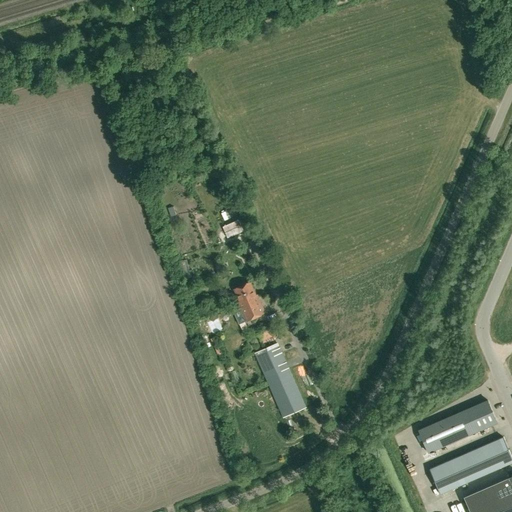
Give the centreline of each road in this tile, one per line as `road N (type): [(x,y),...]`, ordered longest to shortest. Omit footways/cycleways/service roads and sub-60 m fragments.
road 1 (unclassified): [(224,511),(315,469),(351,441),(381,397),(511,91)]
road 2 (unknown): [(351,441),(270,281)]
road 3 (unclassified): [(511,248),(481,330),(511,404)]
